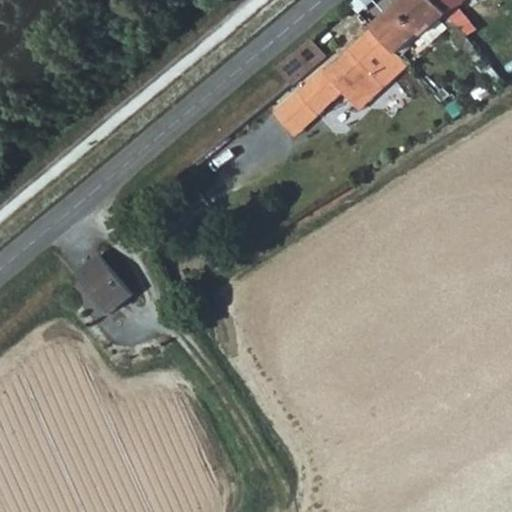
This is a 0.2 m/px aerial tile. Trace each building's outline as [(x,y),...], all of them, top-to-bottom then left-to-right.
[(440,0),(409,0),(378,29),(403,57),(424,37),(428,41),(443,27),(440,24),(450,12),(440,0)] [(440,0),(450,12),(467,0),(440,0)] [(347,92),(364,111),(413,68),(403,57),(378,29),(329,70),(303,96),(322,117),(347,92)] [(332,56),(317,39),(280,68),(296,87),(332,56)] [(322,117),(303,96),(281,117),(300,137),(322,117)] [(105,257),(79,277),(110,315),(137,295),(105,257)]
